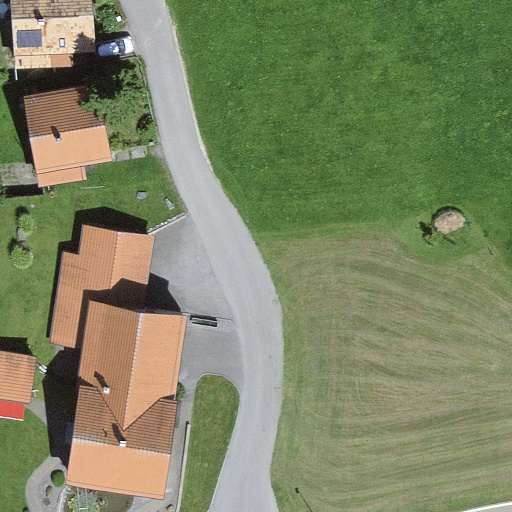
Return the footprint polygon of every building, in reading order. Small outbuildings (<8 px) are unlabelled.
[(91,0),(11,0),(15,69),(75,65),(75,55),(95,54),(91,0)] [(96,84),(24,97),(40,187),(87,179),(84,164),(109,159),(96,84)] [(50,343),(84,348),(90,304),(143,311),(154,238),(84,228),(80,255),(63,252),(50,343)] [(143,311),(90,304),(84,348),(66,486),(164,499),(188,317),(143,311)] [(37,358),(0,353),(0,399),(31,404),(37,358)]
